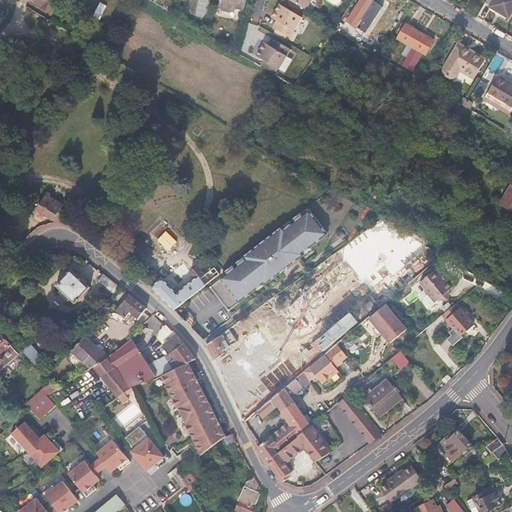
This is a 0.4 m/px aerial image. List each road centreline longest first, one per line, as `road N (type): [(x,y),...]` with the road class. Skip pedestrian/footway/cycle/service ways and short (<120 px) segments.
road 1 (tertiary): [(286,511),(202,355),(143,293),(59,237),(24,250),(0,272)]
road 2 (tertiary): [(303,511),(466,382)]
